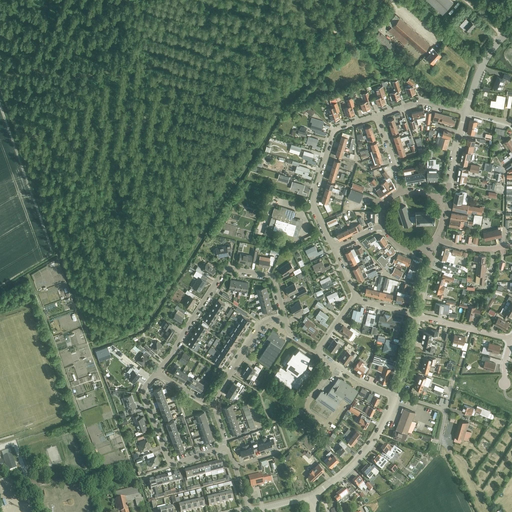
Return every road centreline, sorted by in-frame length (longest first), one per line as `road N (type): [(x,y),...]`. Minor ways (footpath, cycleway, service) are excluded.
road 1 (track): [(35,290),(96,461),(46,484),(24,477)]
road 2 (residential): [(155,372),(228,268),(272,277),(284,316)]
road 3 (residential): [(333,247),(312,201),(331,133),(376,115)]
road 4 (tertiary): [(309,498),(375,436),(394,395)]
